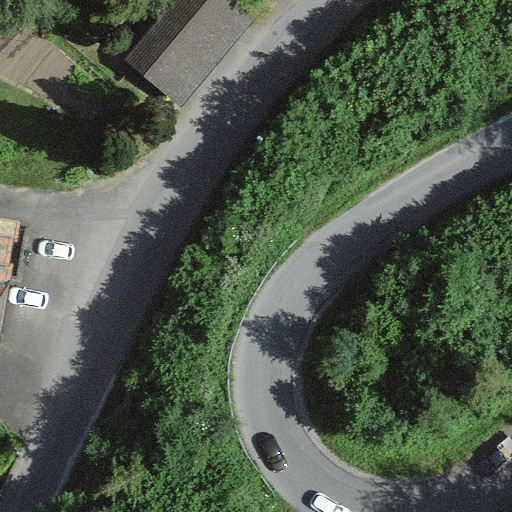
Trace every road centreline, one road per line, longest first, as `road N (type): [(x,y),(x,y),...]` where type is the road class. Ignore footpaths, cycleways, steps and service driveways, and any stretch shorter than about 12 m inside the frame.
road 1 (unclassified): [(511,463),(489,484),(433,507),(364,510),(306,479),(270,424),(266,348),(293,294),(375,218),(511,145)]
road 2 (unclassified): [(331,0),(233,111),(189,177),(16,511)]
